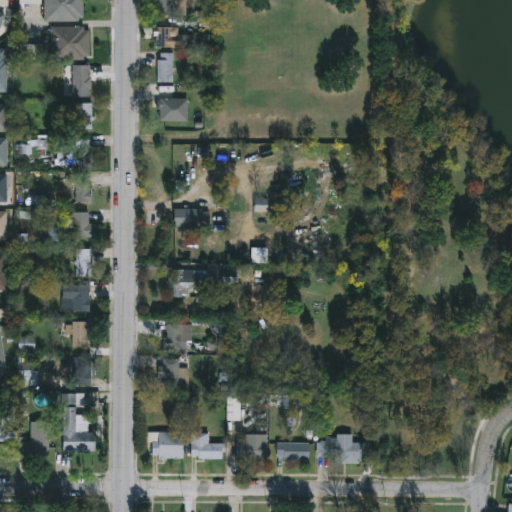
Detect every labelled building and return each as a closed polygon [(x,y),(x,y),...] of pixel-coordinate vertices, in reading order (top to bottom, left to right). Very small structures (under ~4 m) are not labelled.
[(44,20),(44,0),(83,0),(83,20),(44,20)] [(185,0),(185,15),(155,15),(155,0),(185,0)] [(50,26),(89,26),(89,59),(50,59),(50,26)] [(180,47),(154,47),(154,27),(180,27),(180,47)] [(172,82),(157,82),(157,52),(172,52),(172,82)] [(90,96),(72,96),(71,65),(90,65),(90,96)] [(186,97),(186,120),(157,120),(157,97),(186,97)] [(92,102),(92,128),(75,128),(75,102),(92,102)] [(91,138),(91,162),(71,162),(71,138),(91,138)] [(8,140),(0,139),(0,167),(8,168),(8,140)] [(8,176),(0,175),(0,204),(8,204),(8,176)] [(91,202),(71,202),(71,175),(91,175),(91,202)] [(197,203),(197,227),(170,227),(170,209),(184,209),(184,203),(197,203)] [(72,238),(72,212),(90,212),(90,238),(72,238)] [(91,277),(76,277),(76,249),(91,249),(91,277)] [(193,283),(193,298),(171,297),(171,270),(208,270),(208,283),(193,283)] [(89,285),(89,309),(63,309),(63,285),(89,285)] [(89,322),(89,347),(73,347),(73,334),(66,334),(66,322),(89,322)] [(183,348),(164,348),(164,325),(183,325),(183,348)] [(180,388),(161,388),(161,358),(180,358),(180,388)] [(63,451),(63,393),(77,393),(77,431),(97,431),(98,450),(63,451)] [(415,457),(435,417),(454,427),(433,466),(415,457)] [(50,453),(29,453),(29,418),(50,418),(50,453)] [(183,459),(150,459),(150,431),(183,431),(183,459)] [(191,458),(191,437),(224,437),(224,458),(191,458)] [(361,443),(361,462),(317,462),(317,438),(351,438),(351,443),(361,443)] [(268,441),(268,460),(240,460),(240,441),(268,441)] [(309,442),(309,460),(277,460),(277,442),(309,442)]
